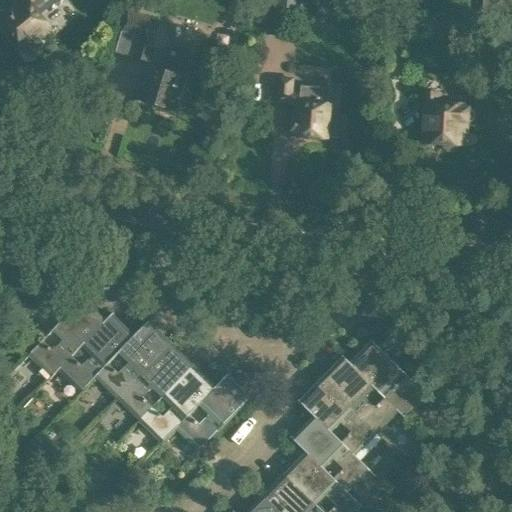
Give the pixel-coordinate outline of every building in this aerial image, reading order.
[(36,0),(24,0),(25,0),(0,21),(11,34),(10,37),(15,44),(19,44),(22,47),(47,26),(30,5),(36,0)] [(307,10),(307,0),(276,0),(275,8),(293,10),(294,8),(307,10)] [(279,38),(282,11),(265,10),(262,37),(279,38)] [(148,62),(155,39),(153,39),(156,29),(153,28),(155,23),(129,15),(124,30),(130,32),(123,55),(148,62)] [(511,34),(495,35),(496,63),(511,62),(511,34)] [(174,111),(184,78),(190,56),(188,51),(169,46),(166,47),(160,70),(150,67),(140,100),(136,99),(133,110),(149,115),(152,105),(174,111)] [(292,136),(308,137),(310,140),(320,140),(322,138),(325,138),(328,105),(327,105),(328,89),(300,87),(300,95),(291,94),(292,80),(279,79),(277,103),(294,104),(292,136)] [(421,142),(442,144),(445,148),(452,148),(455,145),(464,145),(466,123),(470,122),(473,119),(473,114),(471,111),(467,109),(467,105),(439,103),(439,95),(425,94),(421,142)] [(42,279),(49,286),(57,278),(51,271),(42,279)] [(107,321),(84,299),(13,371),(36,393),(43,387),(107,321)] [(107,321),(43,387),(65,408),(79,394),(135,336),(113,315),(107,321)] [(172,343),(149,321),(135,336),(79,394),(101,416),(172,343)] [(372,341),(350,363),(415,429),(422,435),(444,412),(372,341)] [(195,365),(172,343),(101,416),(123,438),(195,365)] [(343,356),(321,379),(394,450),(415,429),(350,363),(343,356)] [(195,365),(123,438),(146,459),(160,445),(217,386),(195,365)] [(217,386),(160,445),(182,467),(254,394),(231,372),(217,386)] [(321,379),(298,402),(313,416),(372,473),(394,450),(321,379)] [(499,409),(487,397),(475,409),(487,421),(499,409)] [(313,416),(292,438),(306,452),(364,508),(386,486),(372,473),(313,416)] [(306,452),(285,474),(323,511),(367,511),(364,508),(306,452)] [(29,471),(24,477),(32,485),(41,476),(35,470),(29,471)] [(323,511),(285,474),(263,497),(278,511),(323,511)] [(32,506),(43,494),(33,485),(22,497),(32,506)] [(463,503),(454,494),(446,503),(448,505),(455,511),(463,503)] [(67,495),(56,506),(62,511),(75,511),(80,508),(67,495)] [(278,511),(263,497),(247,511),(278,511)]
